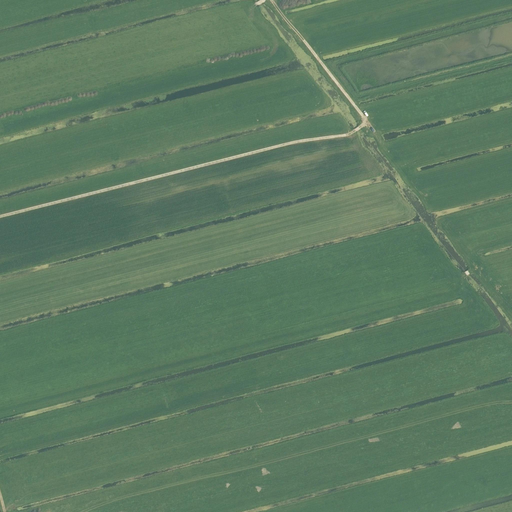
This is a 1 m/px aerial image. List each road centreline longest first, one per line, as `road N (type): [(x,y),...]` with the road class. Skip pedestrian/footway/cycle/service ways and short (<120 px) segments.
road 1 (track): [(0,216),(346,135),(365,123)]
road 2 (track): [(0,39),(168,0)]
road 3 (track): [(374,130),(271,0)]
road 4 (track): [(108,41),(257,3)]
